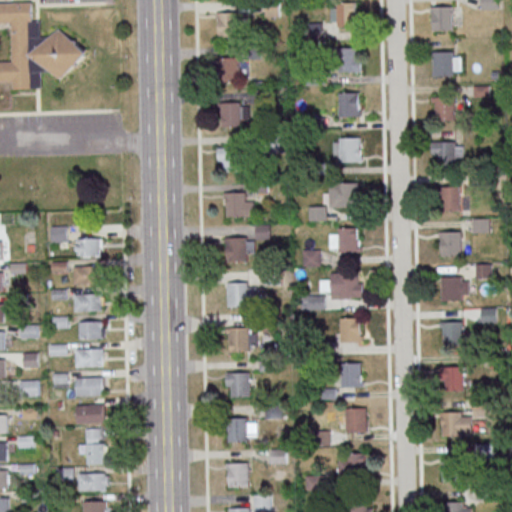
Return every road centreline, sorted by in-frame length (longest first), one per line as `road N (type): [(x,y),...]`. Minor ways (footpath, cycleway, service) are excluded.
road 1 (secondary): [(167,511),(155,0)]
road 2 (residential): [(405,511),(393,0)]
